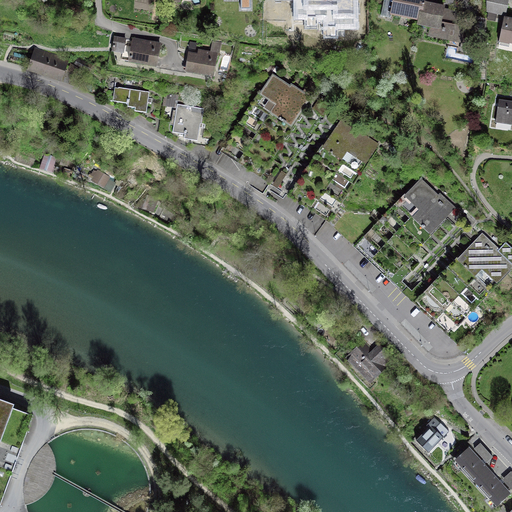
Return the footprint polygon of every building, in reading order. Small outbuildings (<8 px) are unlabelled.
[(295,0),(295,18),(326,18),(326,28),(356,28),(356,18),(355,0),(295,0)] [(394,0),(391,13),(411,17),(412,14),(420,16),(423,3),(424,0),(394,0)] [(483,10),(484,3),(469,0),(468,8),(483,10)] [(505,14),(507,0),(487,0),(488,11),(505,14)] [(443,7),(423,3),(420,16),(418,23),(431,26),(429,35),(461,42),(467,14),(443,9),(444,7),(443,7)] [(511,20),(504,18),(498,46),(511,49),(511,43),(511,20)] [(17,33),(6,30),(5,37),(16,39),(17,33)] [(125,39),(115,37),(112,51),(122,53),(125,39)] [(160,44),(131,38),(126,64),(155,69),(160,44)] [(210,53),(217,54),(219,55),(221,43),(212,41),(210,53)] [(67,58),(38,49),(31,68),(60,78),(67,58)] [(217,54),(210,53),(197,51),(196,55),(187,53),(183,74),(212,79),(217,54)] [(92,65),(76,58),(73,65),(89,72),(92,65)] [(83,79),(67,71),(63,79),(79,87),(83,79)] [(269,83),(304,106),(310,96),(293,85),(292,87),(274,75),(269,83)] [(304,106),(269,83),(262,92),(298,115),(304,106)] [(146,115),(150,92),(119,87),(119,89),(114,88),(112,103),(127,106),(126,109),(135,110),(134,113),(146,115)] [(256,102),(292,125),(298,115),(262,92),(256,102)] [(201,125),(204,109),(176,104),(178,95),(166,93),(163,108),(176,111),(174,121),(172,132),(185,134),(184,138),(208,142),(211,127),(201,125)] [(328,105),(320,99),(313,109),(324,117),(331,108),(328,105)] [(511,102),(498,101),(494,123),(511,126),(511,102)] [(250,111),(286,134),(292,125),(256,102),(250,111)] [(244,121),(279,144),(286,134),(250,111),(244,121)] [(337,128),(373,151),(378,143),(359,131),(360,129),(343,118),(337,128)] [(261,152),(270,158),(279,144),(244,121),(235,135),(244,141),(254,147),(261,152)] [(373,151),(337,128),(331,138),(366,161),(373,151)] [(234,155),(244,141),(235,135),(225,149),(234,155)] [(325,147),(360,170),(366,161),(331,138),(325,147)] [(245,162),(254,147),(244,141),(234,155),(245,162)] [(252,167),(261,152),(254,147),(245,162),(252,167)] [(319,156),(354,179),(360,170),(325,147),(319,156)] [(261,172),(270,158),(261,152),(252,167),(261,172)] [(313,166),(348,189),(354,179),(319,156),(313,166)] [(261,172),(272,179),(281,165),(270,158),(261,172)] [(329,197),(339,203),(348,189),(313,166),(303,180),(312,185),(319,190),(329,197)] [(110,178),(98,170),(91,180),(104,188),(110,178)] [(286,189),(296,174),(291,172),(288,177),(286,175),(279,185),(286,189)] [(286,189),(294,194),(303,180),(296,174),(286,189)] [(303,180),(294,194),(302,200),(312,185),(303,180)] [(415,187),(446,216),(447,215),(454,208),(440,194),(438,195),(422,180),(415,187)] [(312,185),(302,200),(310,205),(319,190),(312,185)] [(407,195),(438,225),(439,223),(446,216),(415,187),(407,195)] [(319,190),(310,205),(320,211),(329,197),(319,190)] [(158,199),(138,191),(132,204),(152,212),(158,199)] [(392,211),(423,240),(429,233),(431,232),(438,225),(407,195),(400,203),(392,211)] [(329,197),(320,211),(329,217),(339,203),(329,197)] [(340,227),(352,215),(345,209),(333,221),(340,227)] [(384,220),(415,249),(420,243),(423,240),(392,211),(384,220)] [(346,233),(358,221),(352,215),(340,227),(346,233)] [(475,222),(467,215),(459,223),(467,230),(475,222)] [(415,249),(384,220),(371,233),(379,241),(388,249),(395,256),(402,262),(403,261),(410,253),(411,252),(415,249)] [(352,240),(364,227),(358,221),(346,233),(352,240)] [(352,240),(360,246),(371,233),(364,227),(352,240)] [(368,253),(379,241),(371,233),(360,246),(368,253)] [(475,241),(474,243),(506,272),(511,266),(511,265),(511,249),(506,244),(497,253),(496,252),(498,249),(482,234),(475,241)] [(376,262),(388,249),(379,241),(368,253),(376,262)] [(498,281),(506,272),(474,243),(467,250),(466,251),(498,281)] [(383,268),(395,256),(388,249),(376,262),(383,268)] [(490,289),(498,281),(466,251),(459,259),(490,289)] [(395,256),(383,268),(390,275),(402,262),(395,256)] [(483,297),(490,289),(459,259),(457,260),(451,267),(483,297)] [(402,262),(390,275),(399,284),(411,272),(402,262)] [(475,305),(483,297),(451,267),(449,270),(446,273),(443,275),(475,305)] [(462,319),(475,305),(443,275),(440,279),(438,281),(431,288),(430,289),(438,296),(445,303),(450,308),(454,311),(460,317),(462,319)] [(409,293),(418,301),(430,289),(421,281),(409,293)] [(418,301),(426,309),(438,296),(430,289),(418,301)] [(295,301),(305,310),(310,303),(301,295),(295,301)] [(438,296),(426,309),(433,315),(445,303),(438,296)] [(454,311),(450,308),(445,303),(433,315),(438,320),(442,324),(454,311)] [(314,311),(308,317),(319,327),(324,322),(314,311)] [(454,311),(442,324),(448,329),(460,317),(454,311)] [(460,317),(448,329),(454,335),(455,334),(465,322),(462,319),(460,317)] [(471,328),(465,322),(455,334),(460,339),(471,328)] [(391,357),(379,345),(372,351),(363,342),(346,359),(371,385),(388,368),(384,364),(391,357)] [(0,504),(0,505),(33,415),(13,408),(14,404),(0,399),(0,504)] [(435,417),(412,441),(428,456),(446,436),(439,429),(444,425),(435,417)] [(476,484),(489,471),(468,448),(454,460),(476,484)] [(489,471),(476,484),(498,507),(511,495),(489,471)]
